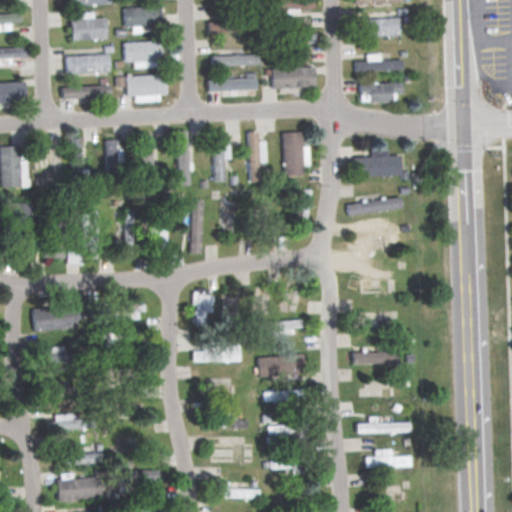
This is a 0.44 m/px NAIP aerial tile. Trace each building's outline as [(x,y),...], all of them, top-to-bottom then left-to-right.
[(269,0),(270,8),(312,7),(311,0),(269,0)] [(123,25),(160,24),(159,5),(122,6),(123,25)] [(0,12),(0,22),(19,22),(19,12),(0,12)] [(69,13),(70,39),(105,37),(104,17),(92,17),(92,12),(69,13)] [(397,17),(359,18),(360,35),(398,34),(397,17)] [(314,43),(314,32),(286,34),(286,44),(314,43)] [(132,66),(158,66),(158,39),(122,40),(122,60),(132,60),(132,66)] [(0,47),(0,57),(19,56),(19,47),(0,47)] [(210,52),(211,65),(258,63),(257,51),(244,52),(244,51),(210,52)] [(107,71),(107,53),(64,55),(64,72),(107,71)] [(354,71),(400,70),(400,59),(354,60),(354,71)] [(270,87),(313,86),(313,66),(270,67),(270,87)] [(206,78),(206,90),(254,88),(253,71),(244,72),(244,77),(206,78)] [(164,93),(164,73),(124,75),(124,95),(132,94),(132,101),(158,100),(158,93),(164,93)] [(0,100),(23,99),(22,80),(0,81),(0,100)] [(358,83),(359,101),(390,100),(390,92),(401,92),(400,81),(358,83)] [(108,97),(108,84),(60,85),(60,98),(108,97)] [(176,184),(187,184),(187,169),(192,169),(191,146),(185,146),(185,130),(174,130),(176,184)] [(257,161),(263,161),(263,153),(257,153),(256,130),(246,131),(247,181),(258,181),(257,161)] [(282,175),(301,174),(301,164),(307,164),(307,144),(301,144),(300,131),(280,132),(282,175)] [(139,179),(150,180),(151,171),(155,171),(156,135),(140,134),(139,179)] [(78,137),(69,137),(69,160),(78,160),(78,137)] [(121,147),(113,147),(113,138),(103,139),(104,169),(121,168),(121,147)] [(222,158),(228,158),(228,141),(211,142),(212,181),(222,180),(222,158)] [(25,158),(19,158),(18,143),(0,143),(0,186),(26,186),(25,158)] [(399,174),(398,154),(385,154),(385,149),(369,150),(369,155),(353,156),(354,176),(399,174)] [(288,216),(305,218),(309,188),(299,187),(298,198),(290,197),(288,216)] [(346,215),(400,206),(398,195),(344,204),(346,215)] [(195,225),(199,225),(200,199),(190,198),(189,218),(195,218),(195,225)] [(165,220),(148,220),(149,245),(165,245),(165,220)] [(382,307),(347,288),(337,307),(372,326),(382,307)] [(204,311),(211,311),(211,290),(191,290),(191,303),(194,303),(193,322),(204,322),(204,311)] [(142,302),(120,301),(119,317),(137,318),(137,310),(142,310),(142,302)] [(33,331),(76,324),(73,303),(30,310),(33,331)] [(261,333),(300,333),(300,320),(261,319),(261,333)] [(351,350),(351,363),(392,362),(392,349),(351,350)] [(256,355),(257,376),(302,374),(301,353),(256,355)] [(262,390),(262,401),(293,401),(293,389),(262,390)] [(46,429),(87,427),(86,411),(53,413),(53,419),(45,420),(46,429)] [(355,432),(409,431),(409,420),(375,421),(374,415),(366,415),(367,421),(355,421),(355,432)] [(294,421),(267,420),(266,432),(293,434),(294,421)] [(408,455),(390,455),(389,448),(373,449),(373,455),(363,455),(364,466),(408,465),(408,455)] [(63,463),(93,463),(92,453),(62,453),(63,463)] [(141,468),(141,470),(118,470),(118,483),(158,484),(159,469),(141,468)] [(56,499),(102,497),(102,476),(55,478),(56,499)] [(219,487),(219,495),(257,496),(257,488),(219,487)]
